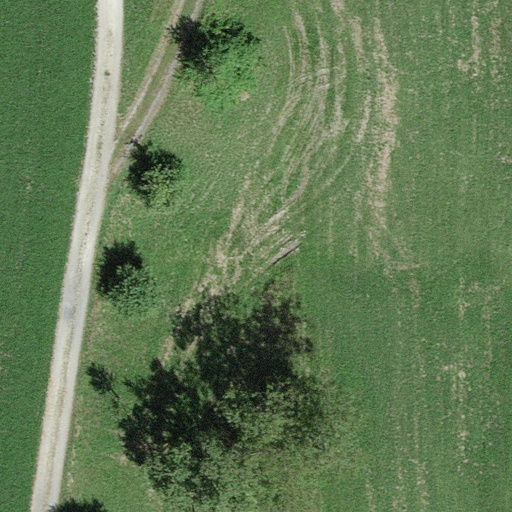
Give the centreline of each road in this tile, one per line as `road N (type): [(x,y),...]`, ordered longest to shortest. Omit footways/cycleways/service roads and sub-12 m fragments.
road 1 (track): [(108,0),(48,511)]
road 2 (track): [(94,168),(183,0)]
